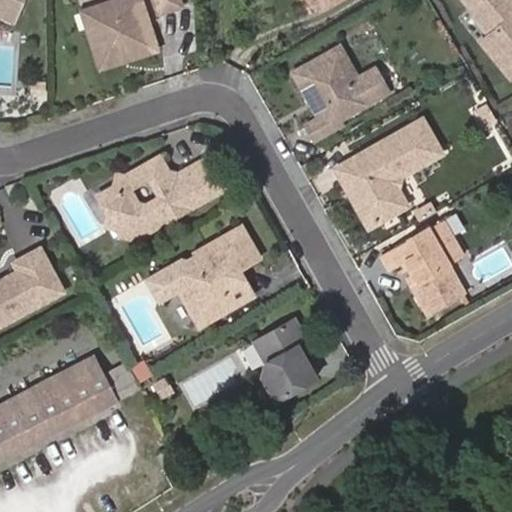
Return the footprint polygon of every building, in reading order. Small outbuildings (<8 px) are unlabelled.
[(24,0),(0,0),(0,19),(14,26),(24,0)] [(157,51),(139,0),(123,0),(97,9),(102,25),(87,30),(101,71),(157,51)] [(180,7),(177,0),(155,0),(160,14),(180,7)] [(511,0),(462,0),(477,18),(489,33),(480,41),(510,78),(511,75),(511,0)] [(102,25),(97,9),(82,15),(87,30),(102,25)] [(291,73),(308,103),(313,100),(317,108),(312,110),(317,120),(305,127),(313,142),(344,124),(342,119),(389,91),(375,66),(358,77),(340,46),(291,73)] [(342,119),(344,124),(406,89),(389,59),(375,66),(389,91),(342,119)] [(313,100),(308,103),(312,110),(317,108),(313,100)] [(397,187),(400,176),(441,152),(423,119),(334,171),(347,194),(354,193),(356,198),(353,204),(367,228),(406,205),(397,187)] [(116,179),(112,190),(117,194),(116,200),(102,207),(104,211),(116,233),(121,243),(136,246),(153,236),(153,231),(170,222),(174,224),(223,196),(208,169),(193,178),(189,172),(175,179),(173,184),(168,183),(169,177),(159,159),(125,179),(116,179)] [(193,178),(208,169),(205,163),(189,172),(193,178)] [(117,194),(112,190),(97,198),(102,207),(116,200),(117,194)] [(116,233),(104,211),(98,227),(116,233)] [(443,221),(381,257),(388,269),(404,259),(413,275),(407,279),(426,312),(462,291),(445,262),(461,253),(443,221)] [(153,231),(153,236),(174,224),(170,222),(153,231)] [(236,289),(232,282),(233,278),(239,275),(260,262),(241,230),(194,257),(201,269),(182,264),(160,277),(170,294),(179,296),(200,332),(254,301),(246,287),(242,286),(236,289)] [(0,330),(63,297),(41,254),(15,268),(19,277),(0,286),(0,330)] [(246,287),(239,275),(233,278),(232,282),(236,289),(242,286),(246,287)] [(170,294),(160,277),(146,285),(160,308),(179,296),(170,294)] [(295,322),(255,345),(266,366),(263,380),(277,405),(317,382),(304,359),(298,357),(294,350),(298,348),(302,335),(295,322)] [(304,359),(298,348),(294,350),(298,357),(304,359)] [(0,462),(122,405),(120,402),(141,392),(141,391),(140,390),(140,391),(139,391),(138,391),(138,390),(137,390),(137,389),(137,388),(137,387),(138,386),(129,370),(109,379),(100,359),(0,405),(0,462)] [(172,398),(165,385),(155,391),(162,404),(172,398)] [(174,452),(158,459),(165,474),(181,466),(174,452)]
